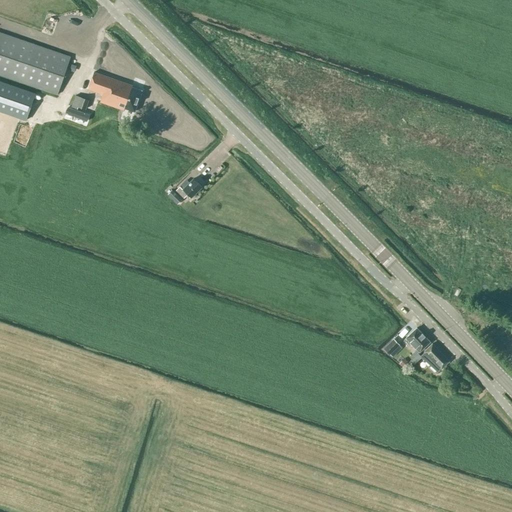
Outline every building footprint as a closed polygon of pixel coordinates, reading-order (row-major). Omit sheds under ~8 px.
[(19,1),(10,20),(16,23),(25,3),(19,1)] [(21,31),(31,34),(33,28),(29,27),(36,7),(29,5),(21,31)] [(37,34),(49,37),(55,17),(43,13),(37,34)] [(0,74),(57,94),(70,57),(0,32),(0,74)] [(93,72),(87,89),(102,95),(99,102),(133,114),(141,91),(131,87),(131,86),(93,72)] [(0,111),(25,120),(35,93),(0,80),(0,111)] [(90,100),(76,95),(72,107),(78,109),(79,107),(87,110),(90,100)] [(91,140),(96,128),(67,117),(59,139),(74,144),(74,145),(86,150),(90,140),(91,140)] [(202,187),(193,178),(182,189),(180,186),(176,190),(184,198),(187,194),(191,198),(202,187)] [(416,328),(406,338),(415,349),(416,349),(412,353),(415,356),(419,352),(430,342),(416,328)] [(398,343),(393,338),(382,348),(387,353),(398,343)] [(449,361),(432,343),(424,352),(425,352),(421,356),(419,354),(412,361),(416,365),(422,358),(438,372),(441,369),(441,370),(449,361)]
